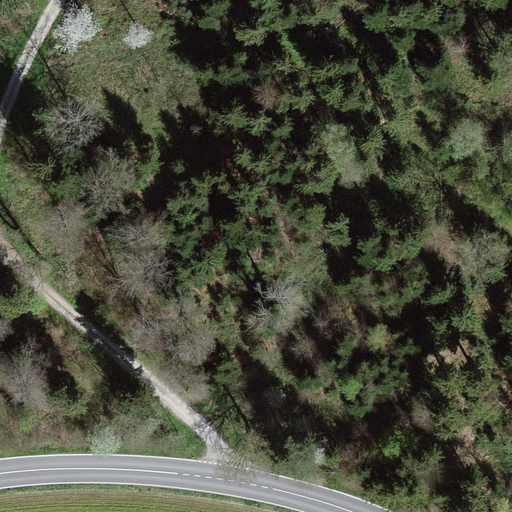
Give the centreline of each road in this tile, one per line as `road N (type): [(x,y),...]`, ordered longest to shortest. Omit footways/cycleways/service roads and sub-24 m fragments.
road 1 (secondary): [(350,511),(185,474),(0,474)]
road 2 (track): [(0,256),(191,417),(211,443),(221,479)]
road 3 (track): [(58,0),(21,61),(0,132)]
